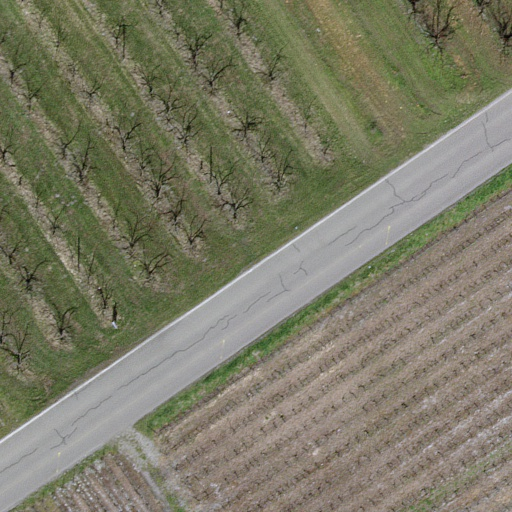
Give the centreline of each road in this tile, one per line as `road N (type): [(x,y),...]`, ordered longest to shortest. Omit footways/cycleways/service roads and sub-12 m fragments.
road 1 (unclassified): [(0,479),(511,127)]
road 2 (track): [(104,408),(174,511)]
